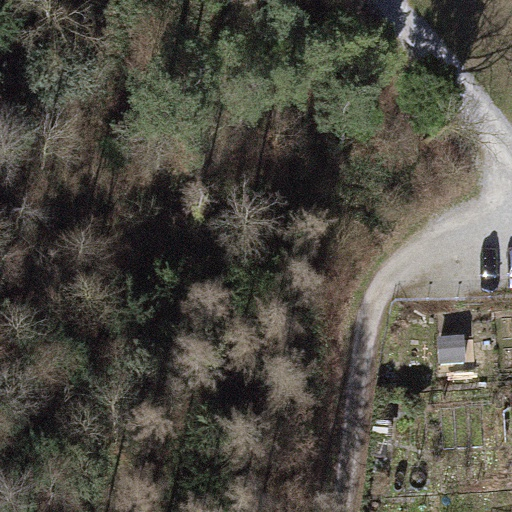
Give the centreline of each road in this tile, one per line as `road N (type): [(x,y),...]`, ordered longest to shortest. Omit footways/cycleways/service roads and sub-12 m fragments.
road 1 (track): [(511,154),(402,246),(369,300),(341,511)]
road 2 (track): [(384,0),(511,149)]
